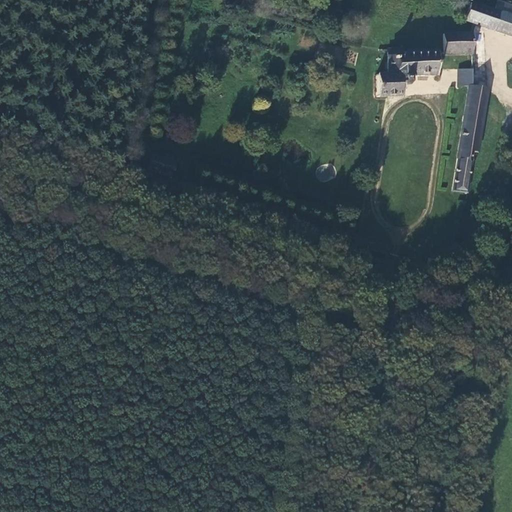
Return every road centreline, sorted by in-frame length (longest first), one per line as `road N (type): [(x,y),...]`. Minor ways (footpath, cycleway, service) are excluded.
road 1 (track): [(511,298),(395,265),(398,242),(430,204),(441,125),(426,101),(406,101),(386,119),(375,208),(395,240)]
road 2 (track): [(395,265),(0,171)]
